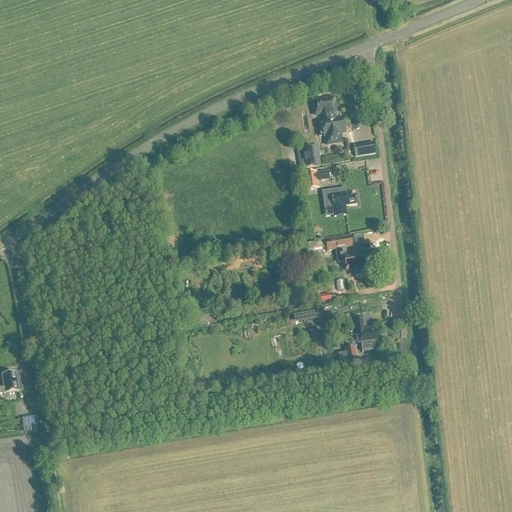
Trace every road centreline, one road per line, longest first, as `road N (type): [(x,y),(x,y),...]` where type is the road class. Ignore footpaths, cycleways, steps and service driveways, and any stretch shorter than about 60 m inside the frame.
road 1 (unclassified): [(0,245),(171,127),(370,48)]
road 2 (unclassified): [(370,48),(406,339)]
road 3 (track): [(12,237),(61,511)]
road 4 (track): [(406,339),(423,511)]
road 5 (unclassified): [(370,48),(490,0)]
road 6 (track): [(0,245),(11,261),(21,363)]
